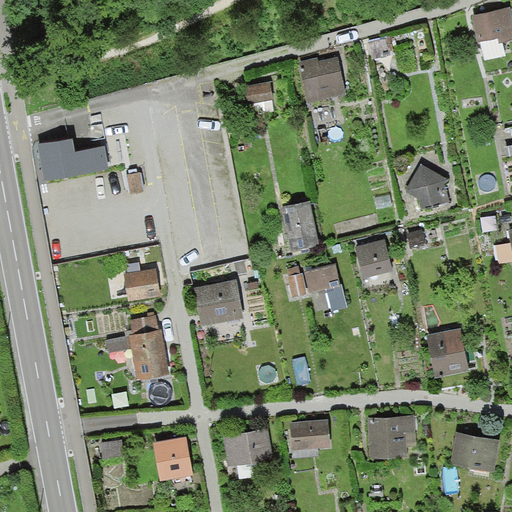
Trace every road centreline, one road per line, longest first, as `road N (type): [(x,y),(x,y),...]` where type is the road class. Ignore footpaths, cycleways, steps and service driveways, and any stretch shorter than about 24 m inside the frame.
road 1 (tertiary): [(0,147),(67,511)]
road 2 (track): [(233,0),(127,51),(0,74)]
